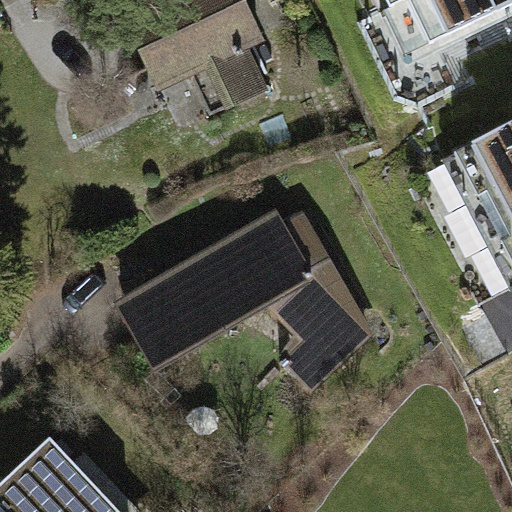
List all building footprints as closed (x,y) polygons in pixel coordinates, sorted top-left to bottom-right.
[(251,0),(147,0),(123,12),(162,92),(211,68),(231,111),(272,91),(253,53),(272,44),(251,0)] [(379,0),(381,3),(387,0),(403,0),(422,41),(510,0),(379,0)] [(511,115),(435,157),(511,297),(511,115)] [(279,210),(119,302),(156,373),(276,307),(296,339),(278,362),(319,394),(336,374),(375,321),(307,215),(288,226),(279,210)] [(121,511),(48,434),(0,479),(0,511),(121,511)]
